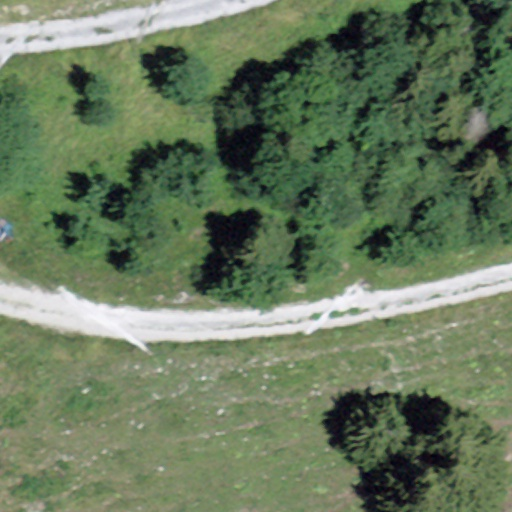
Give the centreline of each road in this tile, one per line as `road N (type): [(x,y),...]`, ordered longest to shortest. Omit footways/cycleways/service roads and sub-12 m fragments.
road 1 (track): [(0,317),(160,344),(424,306),(511,282)]
road 2 (track): [(229,0),(179,20),(0,48)]
